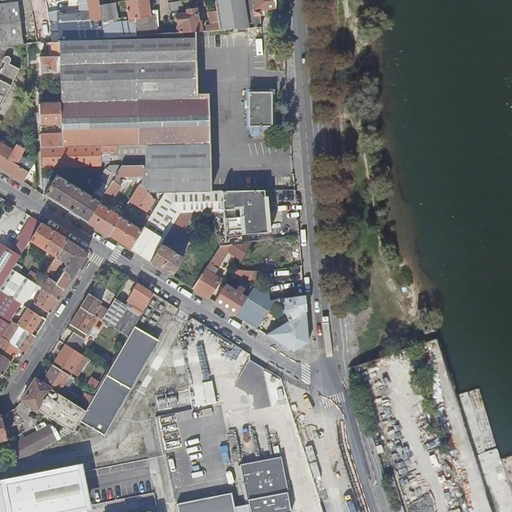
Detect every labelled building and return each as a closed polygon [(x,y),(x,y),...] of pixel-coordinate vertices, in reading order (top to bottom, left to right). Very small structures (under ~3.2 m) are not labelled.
[(0,45),(21,44),(16,3),(11,4),(10,0),(0,0),(0,5),(0,45)] [(46,13),(48,24),(57,24),(57,23),(94,21),(101,20),(99,5),(97,0),(86,0),(89,12),(79,13),(57,15),(57,11),(46,13)] [(86,0),(76,0),(79,13),(89,12),(86,0)] [(182,10),(181,2),(183,1),(182,0),(166,0),(169,12),(182,10)] [(214,0),(216,12),(219,30),(247,28),(245,14),(252,13),(253,16),(261,16),(261,15),(264,14),(264,10),(276,8),(275,0),(214,0)] [(149,17),(147,1),(126,4),(129,22),(118,23),(115,3),(99,5),(101,20),(104,38),(148,35),(147,17),(149,17)] [(201,32),(200,21),(198,21),(196,9),(186,10),(187,14),(176,16),(179,33),(195,32),(201,32)] [(219,30),(216,12),(209,13),(210,23),(212,23),(212,26),(210,26),(205,26),(206,31),(219,30)] [(48,24),(51,42),(57,42),(104,38),(101,20),(94,21),(57,23),(57,24),(48,24)] [(196,94),(195,32),(179,33),(172,34),(157,35),(148,35),(104,38),(57,42),(58,57),(59,71),(60,97),(60,98),(63,148),(101,147),(116,146),(145,146),(208,144),(207,93),(196,94)] [(0,106),(18,71),(8,66),(11,60),(9,58),(7,56),(4,57),(1,62),(4,64),(0,71),(0,106)] [(59,71),(58,57),(39,58),(40,73),(49,73),(48,71),(59,71)] [(271,93),(248,93),(248,127),(271,127),(271,93)] [(63,148),(60,98),(59,98),(59,103),(38,104),(39,125),(43,125),(43,127),(47,127),(47,125),(60,124),(61,134),(40,135),(41,148),(63,148)] [(11,151),(0,143),(0,168),(2,170),(11,151)] [(209,180),(208,144),(145,146),(144,155),(143,165),(141,176),(139,184),(148,194),(164,193),(187,193),(186,182),(202,181),(209,180)] [(34,172),(33,163),(20,155),(22,150),(14,146),(11,151),(2,170),(22,183),(29,171),(31,172),(34,172)] [(116,154),(116,146),(101,147),(101,155),(116,154)] [(144,155),(145,146),(116,146),(116,154),(120,156),(144,155)] [(99,148),(42,150),(44,167),(99,166),(99,148)] [(143,165),(144,155),(120,156),(120,165),(143,165)] [(141,176),(143,165),(120,165),(115,174),(114,176),(141,176)] [(111,181),(114,176),(115,174),(106,168),(98,181),(102,183),(96,192),(102,196),(111,181)] [(99,201),(56,175),(52,182),(42,178),(43,196),(86,223),(98,203),(99,201)] [(187,193),(209,192),(209,180),(202,181),(186,182),(187,193)] [(102,202),(108,205),(119,186),(111,181),(102,196),(99,201),(102,202)] [(154,200),(148,194),(139,184),(129,201),(145,212),(154,200)] [(226,236),(267,233),(264,191),(235,191),(209,192),(187,193),(164,193),(158,204),(149,217),(142,228),(141,231),(129,250),(149,263),(161,245),(160,244),(179,214),(181,214),(191,213),(211,212),(211,213),(219,247),(227,246),(226,236)] [(141,231),(101,205),(98,203),(86,223),(129,250),(141,231)] [(181,214),(164,241),(171,245),(178,235),(179,236),(193,214),(191,213),(181,214)] [(142,228),(149,217),(145,214),(138,225),(142,228)] [(41,224),(31,218),(20,236),(17,241),(20,242),(23,238),(29,242),(41,224)] [(55,258),(67,240),(41,224),(29,242),(55,258)] [(299,235),(298,229),(288,230),(288,232),(284,233),(285,238),(289,237),(289,236),(299,235)] [(12,252),(20,257),(21,254),(26,247),(29,242),(23,238),(20,242),(18,242),(12,252)] [(69,282),(85,258),(83,251),(67,240),(55,258),(48,270),(52,272),(55,272),(61,262),(65,265),(61,271),(61,270),(59,274),(60,275),(54,284),(47,279),(41,289),(59,300),(69,282)] [(227,246),(219,247),(228,253),(240,260),(251,243),(229,245),(227,246)] [(282,243),(261,245),(264,266),(285,264),(282,243)] [(0,287),(11,270),(15,264),(20,257),(12,252),(0,244),(0,287)] [(182,258),(161,245),(149,263),(171,277),(181,261),(182,258)] [(26,257),(31,250),(26,247),(21,254),(26,257)] [(228,253),(219,247),(212,258),(219,262),(216,268),(212,266),(208,273),(214,276),(228,253)] [(202,274),(192,290),(208,300),(220,280),(214,276),(208,273),(212,266),(216,268),(219,262),(212,258),(207,266),(205,269),(202,274)] [(16,273),(20,267),(15,264),(11,270),(16,273)] [(291,298),(286,268),(273,271),(274,280),(277,280),(277,281),(274,282),(275,285),(278,285),(278,288),(269,289),(270,301),(274,300),(285,299),(291,298)] [(59,300),(41,289),(37,286),(26,279),(16,273),(11,270),(0,287),(0,291),(23,306),(32,293),(33,293),(34,291),(36,293),(38,294),(37,295),(31,303),(49,314),(59,300)] [(251,279),(253,271),(234,270),(230,276),(251,279)] [(257,281),(262,272),(261,272),(257,272),(253,271),(251,279),(257,281)] [(42,279),(30,272),(26,279),(37,286),(42,279)] [(270,301),(257,281),(246,299),(235,316),(256,329),(274,300),(270,301)] [(141,314),(152,294),(137,284),(130,294),(133,296),(129,303),(136,308),(135,310),(141,314)] [(246,299),(241,295),(244,290),(239,287),(235,292),(225,285),(214,303),(235,316),(246,299)] [(46,320),(23,306),(0,291),(0,354),(11,362),(19,349),(24,353),(46,320)] [(101,302),(89,294),(81,308),(93,315),(98,318),(101,321),(107,311),(99,306),(101,302)] [(308,343),(304,296),(291,298),(285,299),(287,315),(290,322),(266,336),(292,352),(308,343)] [(133,327),(140,316),(115,300),(107,311),(101,321),(104,322),(128,337),(133,327)] [(93,325),(98,318),(93,315),(81,308),(69,325),(86,336),(93,325)] [(428,308),(418,311),(421,321),(431,318),(428,308)] [(99,329),(104,322),(101,321),(98,318),(93,325),(99,329)] [(432,322),(423,324),(426,335),(435,332),(432,322)] [(103,435),(157,341),(133,327),(128,337),(108,371),(96,393),(93,398),(88,406),(85,412),(58,395),(40,383),(34,380),(21,401),(72,433),(79,422),(103,435)] [(77,352),(84,340),(73,333),(66,345),(77,352)] [(66,345),(65,344),(54,363),(72,374),(77,377),(88,359),(77,352),(66,345)] [(0,375),(1,376),(11,362),(0,354),(0,375)] [(70,376),(52,365),(40,383),(58,395),(67,383),(71,386),(75,380),(74,379),(70,376)] [(95,390),(100,382),(93,378),(88,386),(95,390)] [(202,384),(206,406),(215,404),(211,382),(202,384)] [(88,406),(93,398),(86,394),(82,402),(88,406)] [(13,462),(15,465),(57,441),(48,426),(7,450),(13,462)] [(290,511),(280,458),(240,466),(248,505),(249,511),(290,511)] [(76,470),(2,485),(7,511),(61,511),(84,508),(76,470)] [(234,511),(234,507),(231,494),(176,505),(177,511),(234,511)]
